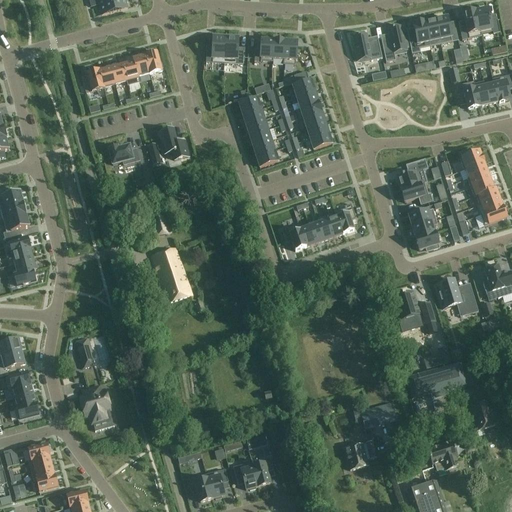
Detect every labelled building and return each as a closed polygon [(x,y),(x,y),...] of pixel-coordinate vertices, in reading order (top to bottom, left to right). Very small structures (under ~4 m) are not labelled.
[(111,0),(102,0),(98,1),(102,16),(115,13),(111,0)] [(128,9),(125,0),(111,0),(115,13),(128,9)] [(488,13),(476,14),(480,36),(493,34),(488,13)] [(476,14),(462,17),(467,39),(480,36),(476,14)] [(447,19),(435,21),(441,46),(452,43),(447,19)] [(435,21),(425,23),(430,48),(441,46),(435,21)] [(414,30),(406,31),(412,56),(420,54),(419,50),(430,48),(425,23),(413,26),(414,30)] [(390,41),(381,43),(386,64),(396,62),(394,53),(406,51),(406,49),(408,49),(407,42),(405,42),(402,28),(394,30),(394,29),(392,30),(388,31),(390,41)] [(358,38),(353,39),(358,61),(370,59),(371,62),(382,60),(378,41),(368,43),(367,36),(360,37),(359,37),(358,37),(358,38)] [(206,51),(206,64),(224,65),(226,39),(224,39),(224,38),(218,37),(218,39),(213,38),(212,51),(206,51)] [(226,39),(224,65),(243,66),(243,53),(238,53),(238,40),(234,39),(234,38),(228,38),(228,39),(226,39)] [(255,51),(254,64),(260,65),(260,62),(273,63),(273,61),(272,61),(273,42),(261,41),(261,52),(255,51)] [(273,42),(272,61),(273,61),(283,61),(284,61),(285,42),(273,42)] [(283,61),(283,66),(295,67),(297,43),(285,42),(284,61),(283,61)] [(163,70),(161,65),(160,65),(157,54),(145,57),(150,76),(162,72),(161,70),(163,70)] [(139,79),(150,76),(145,57),(133,61),(134,63),(138,79),(139,79)] [(122,66),(127,83),(126,83),(127,87),(140,84),(139,79),(138,79),(134,63),(122,66)] [(416,74),(425,72),(424,65),(415,67),(416,74)] [(115,86),(126,83),(127,83),(122,66),(111,69),(115,86)] [(111,69),(99,72),(104,89),(115,86),(111,69)] [(456,70),(449,72),(452,84),(459,83),(456,70)] [(92,94),(104,90),(104,89),(99,72),(87,75),(90,87),(89,87),(90,91),(91,91),(92,94)] [(306,73),(294,77),(296,84),(308,80),(306,73)] [(385,73),(371,76),(373,83),(387,80),(385,73)] [(493,81),(492,81),(493,83),(498,104),(499,104),(505,103),(504,102),(510,101),(507,91),(511,89),(511,80),(511,78),(511,77),(493,81)] [(293,89),(296,99),(315,93),(311,83),(293,89)] [(474,85),(473,85),(474,90),(475,90),(479,108),(489,106),(484,85),(484,83),(483,83),(474,85)] [(484,85),(489,106),(498,104),(493,83),(484,85)] [(474,90),(463,92),(468,111),(479,108),(475,90),(474,90)] [(318,104),(315,93),(296,99),(300,110),(318,104)] [(239,106),(242,117),(261,111),(257,100),(239,106)] [(300,110),(303,120),(321,114),(322,114),(318,104),(300,110)] [(242,117),(246,127),(264,121),(261,111),(242,117)] [(325,124),(321,114),(303,120),(306,130),(325,124)] [(268,132),(264,121),(246,127),(249,138),(268,132)] [(325,124),(306,130),(310,141),(328,135),(325,124)] [(173,153),(175,161),(189,158),(184,142),(177,144),(173,131),(159,134),(165,156),(173,153)] [(249,138),(253,148),(271,142),(268,132),(249,138)] [(328,135),(310,141),(313,151),(332,145),(328,135)] [(0,159),(5,158),(4,153),(9,151),(6,140),(6,139),(0,140),(0,159)] [(274,153),(271,142),(253,148),(256,159),(274,153)] [(147,147),(151,162),(159,160),(155,145),(147,147)] [(129,147),(118,150),(118,149),(108,151),(109,152),(107,153),(109,160),(111,160),(112,166),(123,164),(123,167),(140,162),(136,151),(131,152),(129,147)] [(278,163),(274,153),(256,159),(259,169),(278,163)] [(479,153),(459,160),(464,172),(466,171),(483,164),(483,163),(484,163),(482,158),(481,158),(479,153)] [(402,177),(397,179),(401,192),(425,185),(427,184),(423,172),(428,170),(425,161),(406,167),(408,175),(404,176),(402,176),(402,177)] [(448,164),(441,166),(445,178),(451,176),(448,164)] [(483,164),(466,171),(469,179),(469,180),(487,173),(483,164)] [(151,172),(143,174),(146,185),(154,183),(151,172)] [(469,179),(467,180),(470,190),(490,182),(487,173),(469,180),(469,179)] [(490,182),(470,190),(474,199),(476,198),(494,191),(490,182)] [(425,185),(401,192),(404,204),(418,200),(420,207),(433,203),(430,195),(428,195),(425,185)] [(494,191),(476,198),(479,207),(499,200),(495,190),(494,191)] [(0,191),(0,210),(23,205),(23,204),(20,193),(6,196),(4,191),(0,191)] [(445,192),(438,194),(440,201),(447,199),(445,192)] [(479,207),(477,207),(480,217),(502,208),(499,200),(479,207)] [(23,205),(0,210),(0,211),(3,222),(26,216),(23,205)] [(345,210),(334,214),(335,216),(336,216),(343,236),(354,232),(350,222),(356,220),(351,205),(344,208),(345,210)] [(502,208),(480,217),(484,228),(507,220),(502,208)] [(433,210),(409,218),(412,229),(436,222),(433,210)] [(154,238),(171,234),(166,212),(148,215),(154,238)] [(26,216),(3,222),(6,234),(4,235),(5,241),(17,238),(16,232),(29,228),(26,217),(27,217),(26,216)] [(335,216),(326,219),(327,222),(327,221),(334,239),(343,236),(336,216),(335,216)] [(327,222),(318,225),(324,242),(334,239),(327,221),(327,222)] [(412,229),(410,229),(412,236),(414,236),(415,240),(435,234),(433,228),(437,226),(436,222),(412,229)] [(465,223),(459,225),(462,237),(469,235),(465,223)] [(318,225),(309,228),(315,245),(324,242),(318,225)] [(299,226),(282,232),(286,245),(292,243),(295,253),(306,249),(300,231),(301,231),(299,226)] [(301,231),(300,231),(306,249),(315,245),(309,228),(301,231)] [(460,241),(456,228),(450,230),(454,243),(460,241)] [(435,234),(415,240),(419,252),(428,249),(430,253),(440,250),(435,234)] [(27,239),(9,244),(12,256),(30,251),(27,239)] [(191,296),(176,250),(152,258),(167,305),(191,296)] [(33,262),(30,251),(12,256),(15,267),(33,262)] [(33,273),(36,272),(33,262),(15,267),(17,276),(18,277),(33,273)] [(488,283),(483,284),(486,296),(496,293),(498,300),(503,299),(505,305),(511,302),(511,279),(510,274),(501,277),(498,267),(484,271),(488,283)] [(17,288),(22,287),(23,288),(30,286),(30,285),(35,283),(33,273),(18,277),(17,276),(14,277),(17,288)] [(205,290),(216,288),(214,280),(204,283),(205,290)] [(441,295),(438,296),(440,304),(443,303),(445,310),(453,307),(453,308),(457,307),(461,319),(479,313),(473,293),(461,296),(459,290),(456,291),(454,282),(446,284),(446,285),(438,287),(441,295)] [(402,296),(394,299),(400,320),(419,315),(421,314),(425,326),(436,323),(430,305),(420,308),(417,309),(417,307),(416,303),(415,303),(413,293),(405,295),(404,295),(402,295),(402,296)] [(195,306),(198,314),(205,311),(202,303),(195,306)] [(490,305),(482,308),(486,319),(493,317),(490,305)] [(82,359),(85,369),(94,367),(93,365),(96,364),(93,353),(95,352),(91,339),(79,343),(83,359),(82,359)] [(0,345),(0,358),(22,353),(18,340),(0,345)] [(11,369),(25,366),(22,353),(0,358),(0,361),(1,366),(0,366),(0,378),(13,375),(11,369)] [(466,386),(460,365),(406,380),(412,401),(431,396),(432,400),(448,395),(447,391),(466,386)] [(474,366),(464,369),(469,389),(479,387),(474,366)] [(30,385),(27,374),(5,380),(8,391),(12,390),(30,385)] [(33,395),(30,385),(12,390),(14,400),(33,395)] [(85,392),(87,397),(79,399),(85,417),(90,416),(92,424),(93,424),(94,426),(107,422),(106,420),(107,420),(105,411),(110,410),(105,392),(99,393),(98,389),(85,392)] [(17,410),(35,405),(33,395),(14,400),(17,410)] [(504,398),(497,401),(500,410),(507,407),(504,398)] [(496,426),(488,402),(468,408),(476,433),(496,426)] [(17,410),(15,411),(18,422),(38,417),(35,405),(17,410)] [(364,431),(396,423),(391,406),(360,413),(359,409),(351,411),(354,424),(362,422),(364,431)] [(260,448),(267,446),(264,437),(257,439),(260,448)] [(373,442),(362,445),(344,450),(350,472),(368,467),(366,461),(377,459),(373,442)] [(446,472),(448,471),(450,475),(457,472),(456,469),(459,468),(456,458),(458,458),(452,442),(427,451),(427,452),(421,454),(423,460),(429,458),(432,466),(435,465),(437,472),(445,470),(446,472)] [(31,462),(49,458),(46,445),(35,448),(35,447),(30,448),(31,450),(28,450),(31,462)] [(225,459),(223,450),(222,451),(221,449),(218,450),(218,452),(216,452),(219,461),(225,459)] [(10,455),(4,456),(7,469),(13,467),(10,455)] [(31,462),(28,463),(31,473),(52,467),(49,458),(31,462)] [(263,461),(264,463),(253,466),(252,466),(258,488),(270,485),(267,473),(273,472),(270,459),(263,461)] [(255,489),(258,488),(252,466),(253,466),(252,464),(233,469),(236,481),(243,480),(246,492),(249,491),(250,492),(256,490),(255,489)] [(36,482),(55,477),(52,467),(31,473),(33,483),(37,483),(36,482)] [(228,484),(224,471),(206,476),(212,500),(215,500),(215,501),(221,500),(221,498),(224,497),(221,485),(228,484)] [(206,476),(187,481),(190,494),(197,492),(200,504),(212,500),(206,476)] [(36,482),(37,483),(40,494),(58,489),(55,477),(36,482)] [(445,511),(436,483),(407,492),(413,511),(445,511)] [(22,499),(18,487),(13,488),(16,500),(22,499)] [(70,509),(88,505),(85,492),(73,495),(73,494),(69,495),(69,497),(67,497),(70,509)] [(462,511),(468,511),(471,511),(465,496),(457,499),(462,511)]
